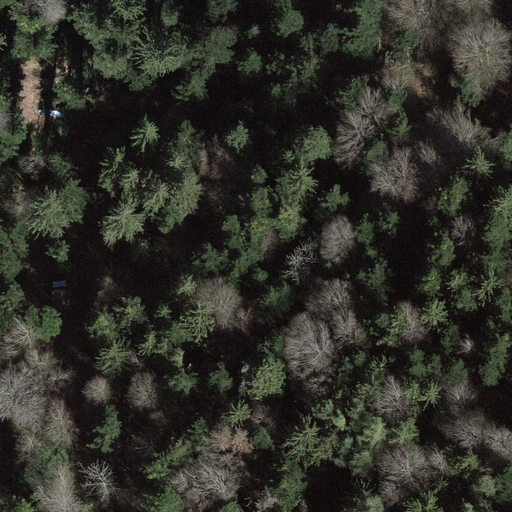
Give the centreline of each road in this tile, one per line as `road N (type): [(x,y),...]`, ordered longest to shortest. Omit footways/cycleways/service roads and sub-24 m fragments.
road 1 (track): [(511,115),(453,136),(345,221),(312,259),(292,324),(286,452),(306,511)]
road 2 (track): [(103,511),(46,305),(32,197),(33,118),(21,70)]
road 3 (track): [(287,0),(222,49),(160,72),(66,80),(21,70),(0,44)]
